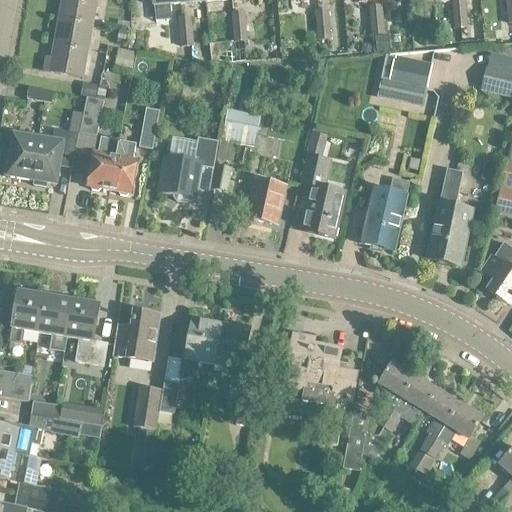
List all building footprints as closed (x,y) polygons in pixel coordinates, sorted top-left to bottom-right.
[(64,0),(61,19),(93,24),(96,0),(64,0)] [(181,8),(180,0),(152,0),(153,10),(181,8)] [(465,0),(451,0),(454,29),(468,27),(465,0)] [(372,36),(382,36),(384,36),(381,5),(370,7),(372,36)] [(316,12),(319,42),(330,41),(328,10),(316,12)] [(235,43),(245,42),(247,42),(245,13),(233,14),(235,43)] [(179,48),(195,47),(192,16),(177,17),(179,48)] [(93,24),(61,19),(57,45),(88,50),(93,24)] [(124,45),(127,33),(119,32),(116,44),(124,45)] [(384,52),(382,36),(372,36),(374,53),(384,52)] [(88,50),(57,45),(54,63),(47,61),(45,75),(83,81),(88,50)] [(116,51),(114,67),(131,70),(134,54),(116,51)] [(394,61),(389,86),(426,94),(432,69),(394,61)] [(511,74),(486,68),(480,94),(511,101),(511,74)] [(82,97),(95,100),(98,87),(84,85),(82,97)] [(29,90),(27,101),(52,105),(54,94),(29,90)] [(86,99),(80,134),(97,137),(104,102),(86,99)] [(227,110),(223,129),(256,136),(260,116),(227,110)] [(144,115),(138,148),(151,151),(157,118),(144,115)] [(52,144),(38,142),(31,183),(34,183),(33,188),(46,190),(47,185),(56,187),(60,164),(72,165),(77,136),(53,132),(52,144)] [(31,183),(38,142),(13,138),(9,164),(5,163),(3,176),(8,176),(7,179),(31,183)] [(165,159),(159,195),(175,198),(175,200),(177,203),(186,205),(190,202),(190,201),(195,201),(201,169),(212,171),(218,143),(197,139),(196,143),(171,138),(167,159),(165,159)] [(94,156),(93,159),(88,188),(90,189),(92,192),(98,193),(100,191),(110,192),(119,144),(101,140),(98,157),(94,156)] [(215,160),(232,163),(235,145),(219,142),(215,160)] [(119,144),(110,192),(119,194),(120,197),(126,198),(129,196),(131,196),(137,164),(133,164),(134,158),(129,157),(131,146),(119,144)] [(247,164),(250,150),(239,148),(236,162),(247,164)] [(306,158),(301,182),(313,185),(302,232),(333,240),(343,196),(324,191),(331,163),(306,158)] [(511,165),(506,164),(500,190),(511,193),(511,165)] [(216,166),(211,191),(227,194),(232,170),(216,166)] [(447,171),(445,180),(444,187),(443,192),(442,194),(427,261),(460,268),(472,214),(455,210),(463,174),(457,173),(447,171)] [(372,191),(361,246),(394,253),(409,184),(392,181),(389,195),(372,191)] [(254,185),(246,221),(277,227),(285,192),(254,185)] [(511,193),(500,190),(494,214),(511,218),(511,193)] [(492,259),(483,273),(496,282),(488,293),(509,307),(511,302),(511,248),(503,243),(492,259)] [(38,338),(44,301),(17,297),(9,347),(21,349),(23,335),(38,338)] [(63,364),(67,342),(66,342),(66,339),(71,306),(44,301),(38,338),(53,340),(51,354),(64,356),(62,364),(63,364)] [(99,310),(71,306),(66,339),(66,342),(67,342),(79,344),(76,366),(103,371),(107,349),(93,346),(99,310)] [(115,342),(112,361),(152,367),(159,320),(133,316),(129,344),(115,342)] [(213,369),(220,330),(217,329),(217,325),(198,322),(197,326),(191,325),(186,356),(183,356),(178,384),(191,386),(193,376),(197,377),(198,367),(213,369)] [(223,330),(220,330),(213,369),(229,372),(227,381),(231,382),(230,392),(243,394),(247,366),(244,365),(249,334),(243,333),(243,329),(237,328),(224,326),(223,330)] [(289,389),(303,391),(301,402),(332,407),(333,400),(353,403),(358,373),(346,371),(347,365),(339,364),(341,351),(313,346),(314,340),(293,337),(288,366),(293,367),(289,389)] [(393,416),(414,382),(391,368),(378,389),(390,397),(382,409),(385,411),(393,416)] [(0,373),(0,400),(28,405),(32,379),(0,373)] [(393,416),(401,421),(404,422),(404,421),(416,428),(423,417),(437,395),(414,382),(393,416)] [(164,385),(159,416),(174,418),(179,388),(164,385)] [(157,432),(159,416),(163,392),(139,389),(134,428),(157,432)] [(437,395),(423,417),(433,423),(426,436),(429,438),(419,454),(425,458),(427,455),(429,457),(458,408),(437,395)] [(241,398),(236,428),(251,431),(256,400),(241,398)] [(53,420),(60,421),(60,419),(62,407),(33,402),(31,416),(53,420)] [(77,424),(82,424),(86,425),(89,409),(80,408),(77,424)] [(480,422),(458,408),(429,457),(437,461),(445,448),(447,449),(449,447),(461,454),(467,444),(480,422)] [(393,416),(385,411),(378,421),(352,416),(342,472),(359,475),(360,471),(362,468),(366,462),(393,416)] [(366,462),(362,468),(369,473),(391,437),(401,421),(393,416),(366,462)] [(79,437),(82,424),(77,424),(60,421),(53,420),(51,435),(79,441),(79,437)] [(0,431),(0,450),(13,453),(30,456),(32,447),(38,449),(41,434),(28,432),(3,426),(2,432),(0,431)] [(13,453),(0,450),(0,481),(34,489),(37,474),(25,472),(10,468),(13,453)] [(495,511),(497,511),(511,495),(511,453),(498,470),(511,481),(489,506),(495,511)] [(435,465),(427,460),(425,458),(417,471),(428,478),(438,462),(437,461),(435,465)] [(41,489),(36,511),(66,511),(70,495),(41,489)] [(350,491),(338,489),(336,498),(348,500),(350,491)] [(511,495),(497,511),(508,511),(511,508),(511,495)]
